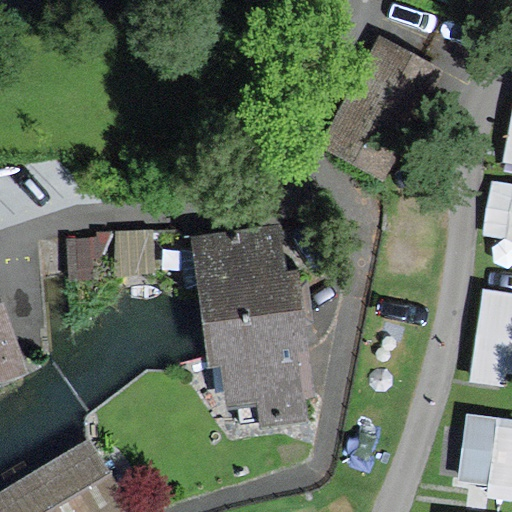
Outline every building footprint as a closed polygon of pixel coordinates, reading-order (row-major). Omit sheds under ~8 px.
[(450,0),(471,9),(475,0),(450,0)] [(442,67),(379,36),(323,151),(387,181),(442,67)] [(485,235),(511,239),(511,177),(495,174),(485,235)] [(210,323),(309,306),(302,267),(287,270),(279,223),(187,239),(207,298),(210,323)] [(511,288),(484,285),(474,373),(511,377),(511,288)] [(0,378),(26,369),(0,299),(0,378)] [(309,306),(210,323),(214,357),(210,368),(220,366),(228,408),(255,404),(259,429),(309,420),(293,329),(312,326),(309,306)] [(460,487),(511,489),(511,417),(464,416),(460,487)] [(61,455),(97,511),(126,511),(132,508),(89,446),(61,455)] [(34,472),(59,511),(97,511),(61,455),(34,472)] [(7,489),(21,511),(59,511),(34,472),(7,489)] [(0,493),(0,511),(21,511),(7,489),(0,493)]
